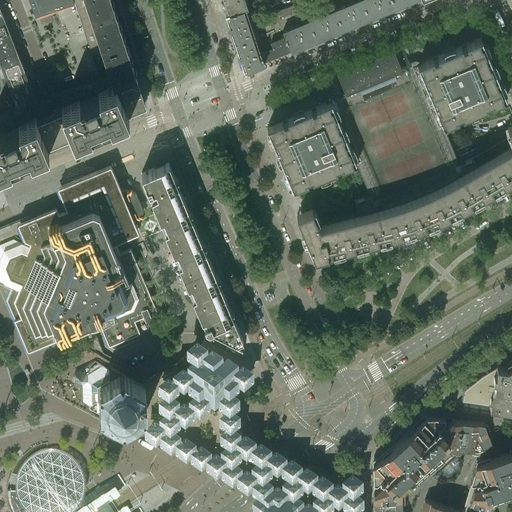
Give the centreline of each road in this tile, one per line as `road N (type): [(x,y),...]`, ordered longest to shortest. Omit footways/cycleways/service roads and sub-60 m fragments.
road 1 (secondary): [(350,390),(310,315),(222,94)]
road 2 (residential): [(222,94),(452,0)]
road 3 (residential): [(247,289),(184,308),(155,239),(218,211)]
road 4 (residential): [(158,54),(52,85),(14,0)]
road 5 (secondary): [(511,287),(350,390)]
road 6 (residential): [(0,183),(177,111)]
road 7 (secondary): [(371,432),(452,361),(511,322)]
road 8 (secondary): [(225,511),(345,430)]
road 9 (secondary): [(247,289),(319,412)]
road 10 (secondary): [(319,412),(202,493)]
road 11 (residential): [(417,263),(362,295),(367,309),(385,308),(407,276)]
road 12 (secondary): [(266,511),(371,432)]
